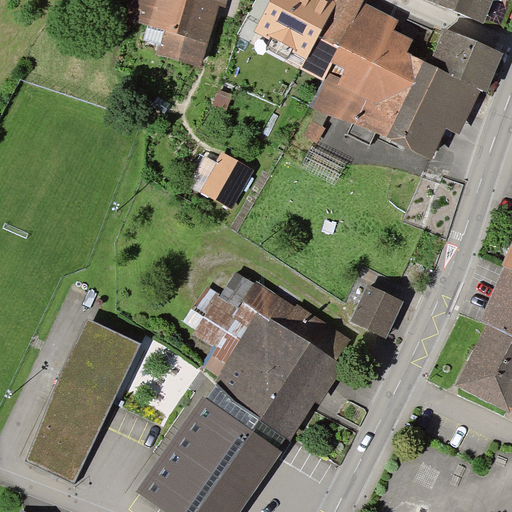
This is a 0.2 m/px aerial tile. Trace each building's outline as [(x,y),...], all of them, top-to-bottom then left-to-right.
[(202,42),(212,8),(185,0),(134,0),(127,22),(165,34),(158,56),(194,67),(202,42)] [(185,0),(212,8),(214,0),(185,0)] [(303,48),(329,0),(266,0),(255,22),(252,27),(296,51),(299,46),(303,48)] [(336,0),(301,65),(322,76),(358,8),(362,0),(361,0),(336,0)] [(438,0),(481,18),(488,0),(438,0)] [(435,141),(461,84),(428,68),(402,55),(407,44),(387,35),(392,25),(358,8),(322,76),(324,78),(308,107),(323,116),(339,121),(341,117),(351,122),(344,137),(367,148),(375,133),(427,158),(435,141)] [(461,84),(480,94),(496,58),(443,33),(428,68),(461,84)] [(212,107),(221,111),(227,96),(217,93),(212,107)] [(303,138),(313,143),(320,130),(311,124),(303,138)] [(333,183),(340,170),(308,153),(301,166),(333,183)] [(511,273),(488,328),(458,387),(506,412),(511,399),(511,273)] [(385,336),(401,299),(399,298),(372,286),(355,322),(385,336)] [(234,404),(285,438),(312,394),(342,346),(269,300),(263,309),(247,299),(240,310),(256,320),(214,385),(234,404)] [(24,464),(72,486),(139,346),(91,323),(24,464)] [(285,438),(234,404),(214,385),(138,495),(161,511),(233,511),(254,483),(269,461),(285,438)]
